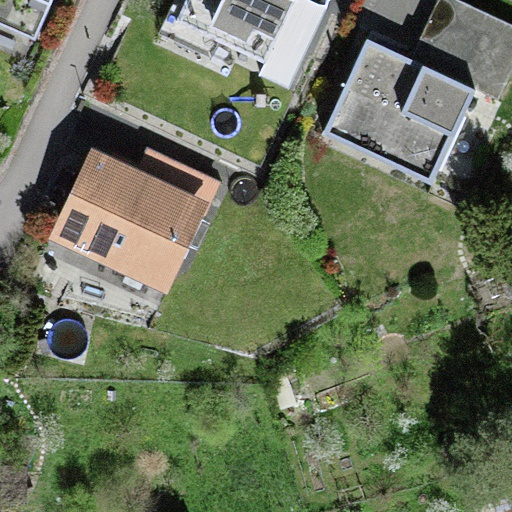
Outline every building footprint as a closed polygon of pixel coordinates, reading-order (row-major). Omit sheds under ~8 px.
[(0,0),(0,16),(39,34),(54,0),(0,0)] [(336,0),(182,0),(168,33),(296,90),(336,0)] [(511,67),(511,25),(455,1),(426,65),(369,39),(326,137),(456,194),(511,67)] [(235,196),(110,144),(69,241),(195,293),(235,196)] [(496,511),(511,511),(511,460),(484,468),(496,511)]
